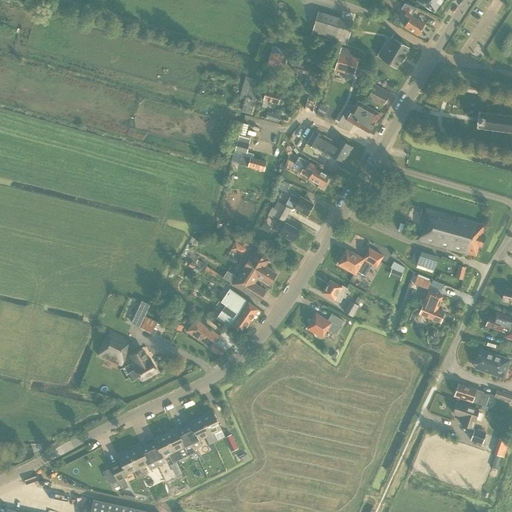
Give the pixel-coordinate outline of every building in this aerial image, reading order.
[(418,0),(418,1),(434,12),(439,4),(440,5),(443,0),(442,0),(418,0)] [(418,36),(425,24),(411,16),(416,8),(404,4),(400,10),(405,13),(402,18),(407,22),(404,27),(418,36)] [(353,22),(318,12),(311,35),(346,45),(353,22)] [(388,50),(382,60),(396,69),(400,61),(402,62),(405,56),(404,55),(408,47),(395,39),(392,44),(386,40),(382,47),(388,50)] [(361,51),(342,45),(340,51),(360,57),(361,51)] [(288,52),(272,48),(267,65),(283,70),(288,52)] [(354,76),(355,74),(357,75),(357,77),(364,79),(369,61),(340,53),(334,70),(354,76)] [(297,73),(296,77),(300,78),(301,74),(318,79),(320,69),(295,62),(292,72),(297,73)] [(242,112),(251,115),(261,81),(252,79),(242,112)] [(394,86),(384,81),(381,87),(391,92),(394,86)] [(382,108),(390,93),(376,86),(368,100),(382,108)] [(260,88),(257,98),(279,104),(282,94),(266,90),(260,88)] [(304,109),(312,112),(316,100),(307,97),(304,109)] [(346,120),(368,133),(374,123),(374,122),(379,114),(357,101),(346,120)] [(265,118),(277,122),(279,115),(267,111),(265,118)] [(511,116),(478,112),(476,128),(511,132),(511,116)] [(242,123),(239,135),(245,136),(248,124),(242,123)] [(343,163),(352,147),(338,139),(335,143),(314,130),(307,143),(316,148),(319,142),(327,147),(322,154),(328,157),(330,155),(343,163)] [(239,135),(235,151),(232,162),(238,164),(238,165),(248,167),(263,171),(266,162),(253,158),(254,154),(247,152),(251,138),(245,136),(239,135)] [(323,187),(329,177),(315,169),(316,167),(299,157),(295,164),(305,170),(311,174),(308,179),(323,187)] [(307,216),(313,204),(300,197),(299,198),(291,194),(286,204),(294,208),(307,216)] [(277,202),(273,208),(287,216),(291,209),(277,202)] [(271,207),(268,214),(274,217),(274,216),(284,222),(287,216),(273,208),(271,207)] [(485,225),(425,209),(419,231),(421,232),(419,240),(476,256),(479,246),(482,247),(485,237),(482,236),(485,225)] [(274,231),(279,233),(279,234),(293,241),(299,230),(285,223),(280,221),(274,231)] [(264,223),(261,229),(269,233),(272,227),(264,223)] [(236,254),(237,255),(243,245),(234,240),(227,250),(236,255),(236,254)] [(339,264),(355,274),(356,270),(365,276),(372,265),(377,267),(383,256),(369,248),(362,259),(347,250),(339,264)] [(255,284),(258,278),(269,285),(276,274),(265,267),(270,260),(255,251),(233,285),(242,290),(258,301),(265,291),(255,284)] [(417,265),(433,270),(437,257),(421,252),(417,265)] [(455,278),(462,280),(466,267),(458,265),(455,278)] [(211,268),(207,272),(218,282),(222,277),(211,268)] [(388,275),(400,280),(402,273),(390,268),(388,275)] [(414,284),(427,290),(430,282),(417,276),(414,284)] [(340,287),(329,281),(322,293),(334,300),(334,299),(340,302),(348,289),(342,285),(340,287)] [(241,334),(259,309),(248,302),(248,301),(230,289),(221,301),(226,305),(219,314),(224,317),(221,321),(230,328),(231,327),(241,334)] [(511,292),(505,290),(502,300),(511,302),(511,292)] [(441,296),(428,291),(419,314),(440,323),(445,312),(436,309),(441,296)] [(344,312),(353,317),(358,307),(360,308),(364,301),(357,297),(355,302),(359,304),(359,305),(349,300),(344,312)] [(137,310),(131,324),(140,328),(145,317),(146,314),(137,310)] [(511,316),(495,311),(493,317),(489,315),(486,325),(505,332),(504,337),(509,338),(511,338),(511,316)] [(327,321),(316,314),(307,329),(322,338),(327,329),(336,334),(343,321),(331,314),(327,321)] [(145,317),(140,328),(152,333),(157,322),(145,317)] [(186,331),(211,349),(220,336),(195,318),(186,331)] [(181,332),(183,326),(174,322),(172,328),(181,332)] [(346,322),(341,331),(349,335),(353,327),(346,322)] [(97,355),(121,366),(129,349),(127,348),(130,341),(108,332),(97,355)] [(157,372),(150,358),(144,349),(130,356),(136,366),(135,367),(142,380),(157,372)] [(510,360),(480,350),(474,369),(495,376),(496,375),(503,378),(505,373),(506,373),(510,360)] [(458,384),(454,396),(472,402),(485,406),(488,395),(483,393),(483,392),(476,389),(476,390),(458,384)] [(511,396),(495,391),(493,398),(509,404),(509,402),(511,403),(511,396)] [(472,429),(478,411),(472,409),(472,408),(457,403),(453,414),(464,417),(461,425),(472,429)] [(212,411),(201,417),(214,443),(218,441),(214,433),(221,430),(212,411)] [(191,423),(183,427),(194,449),(201,446),(199,441),(205,438),(209,446),(214,443),(201,417),(190,422),(191,423)] [(194,449),(183,427),(176,430),(176,429),(165,434),(177,461),(182,459),(178,451),(185,448),(187,452),(194,449)] [(471,441),(482,444),(485,433),(474,429),(471,441)] [(154,441),(148,444),(158,466),(165,463),(162,458),(169,455),(173,463),(177,461),(165,434),(153,440),(154,441)] [(240,452),(232,434),(224,438),(233,456),(240,452)] [(494,454),(503,457),(509,441),(499,438),(494,454)] [(140,446),(129,451),(142,478),(146,476),(142,467),(149,464),(152,469),(158,466),(148,444),(141,448),(140,446)] [(118,456),(120,461),(110,466),(111,468),(105,471),(111,482),(116,480),(118,482),(122,490),(129,487),(125,478),(127,477),(126,475),(133,472),(137,480),(142,478),(129,451),(118,456)] [(65,498),(66,491),(56,489),(55,496),(65,498)] [(146,511),(93,500),(90,511),(17,511),(7,510),(6,511),(146,511)]
